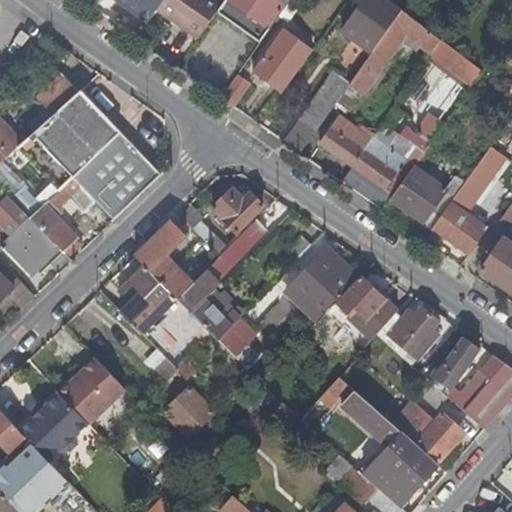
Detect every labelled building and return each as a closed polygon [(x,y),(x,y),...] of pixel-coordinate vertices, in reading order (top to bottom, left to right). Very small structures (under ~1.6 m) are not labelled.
[(111,0),(144,23),(160,0),(111,0)] [(221,6),(212,0),(164,0),(156,11),(156,12),(196,41),(215,14),(221,6)] [(289,0),(225,0),(221,6),(215,14),(258,44),(289,0)] [(384,0),(349,0),(359,7),(341,32),(371,53),(377,45),(385,33),(390,26),(400,12),(384,0)] [(419,12),(408,3),(400,12),(412,21),(419,12)] [(400,12),(390,26),(431,57),(440,44),(412,21),(400,12)] [(280,95),(311,52),(281,30),(268,51),(251,74),(280,95)] [(399,43),(385,33),(377,45),(378,45),(391,55),(399,43)] [(481,74),(440,44),(431,57),(427,61),(469,91),(481,74)] [(391,55),(378,45),(349,87),(359,95),(361,96),(391,55)] [(347,86),(358,72),(344,62),(298,125),(313,135),(336,103),(347,86)] [(27,125),(34,133),(78,93),(63,77),(39,98),(47,107),(27,125)] [(248,87),(235,77),(219,100),(231,109),(248,87)] [(349,87),(347,86),(336,103),(347,111),(359,95),(349,87)] [(26,140),(17,148),(58,191),(72,178),(95,201),(114,221),(161,175),(79,92),(78,93),(34,133),(26,140)] [(0,163),(17,148),(26,140),(22,136),(18,139),(0,120),(0,163)] [(318,145),(351,168),(369,143),(358,136),(337,121),(331,130),(330,129),(318,145)] [(382,191),(414,149),(381,126),(374,135),(369,143),(351,168),(340,185),(380,214),(385,207),(379,203),(385,194),(382,191)] [(374,135),(364,128),(358,136),(369,143),(374,135)] [(379,203),(385,207),(388,201),(412,168),(421,155),(414,149),(382,191),(385,194),(379,203)] [(445,192),(412,168),(388,201),(421,225),(445,192)] [(56,248),(64,256),(79,242),(56,218),(61,213),(60,206),(67,199),(82,214),(95,201),(72,178),(58,191),(29,219),(56,248)] [(460,187),(429,230),(465,255),(484,229),(457,209),(468,193),(460,187)] [(232,190),(211,210),(234,234),(260,209),(248,195),(243,200),(232,190)] [(56,248),(29,219),(7,197),(0,204),(0,234),(6,241),(0,246),(0,248),(27,277),(56,248)] [(511,202),(511,201),(497,222),(511,232),(511,202)] [(185,238),(169,221),(134,256),(143,266),(174,299),(188,285),(190,283),(169,260),(187,243),(183,239),(185,238)] [(198,222),(191,229),(205,244),(213,236),(198,222)] [(251,223),(220,256),(232,267),(263,235),(251,223)] [(511,248),(495,237),(475,265),(479,269),(478,272),(511,296),(511,248)] [(334,304),(358,278),(327,249),(283,293),(301,310),(315,324),(316,323),(334,304)] [(280,276),(295,261),(286,252),(271,268),(280,276)] [(174,299),(143,266),(129,280),(136,288),(125,299),(128,303),(118,313),(138,334),(174,299)] [(0,302),(8,296),(14,302),(22,310),(35,297),(6,268),(0,274),(0,302)] [(383,302),(358,278),(334,304),(348,317),(354,310),(365,321),(383,302)] [(222,320),(188,285),(174,299),(216,342),(238,319),(231,312),(222,320)] [(8,296),(0,302),(0,315),(1,316),(14,302),(8,296)] [(330,336),(348,317),(334,304),(316,323),(330,336)] [(387,338),(379,331),(374,336),(388,348),(390,346),(394,349),(396,346),(405,353),(403,356),(407,360),(410,356),(416,361),(437,336),(432,331),(438,324),(419,309),(413,316),(408,312),(387,338)] [(480,351),(464,339),(434,379),(445,387),(440,393),(484,431),(511,399),(511,371),(494,358),(489,365),(488,364),(461,395),(452,388),(480,351)] [(188,356),(173,370),(184,381),(198,367),(188,356)] [(124,390),(94,358),(79,372),(110,404),(124,390)] [(79,372),(57,393),(86,424),(87,425),(110,404),(79,372)] [(211,414),(187,388),(163,412),(186,437),(211,414)] [(86,424),(57,393),(43,407),(33,417),(17,432),(46,463),(59,451),(68,451),(74,445),(75,435),(86,424)] [(39,404),(29,413),(33,417),(43,407),(39,404)] [(17,432),(0,412),(0,442),(0,443),(0,450),(9,460),(0,468),(0,489),(18,509),(20,511),(35,511),(66,484),(46,463),(17,432)] [(464,434),(442,414),(417,441),(439,461),(464,434)] [(436,466),(402,436),(376,465),(379,468),(367,482),(375,489),(397,508),(436,466)] [(367,482),(353,470),(338,488),(360,507),(375,489),(367,482)] [(0,489),(0,511),(14,511),(18,509),(0,489)] [(147,511),(159,499),(154,495),(141,510),(142,511),(147,511)] [(173,511),(159,499),(147,511),(173,511)] [(249,511),(235,499),(223,511),(249,511)]
